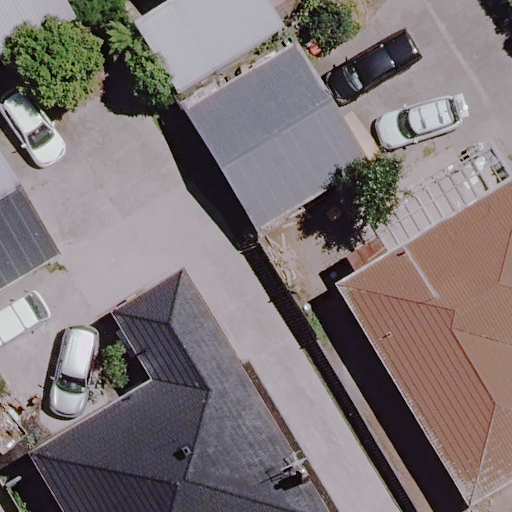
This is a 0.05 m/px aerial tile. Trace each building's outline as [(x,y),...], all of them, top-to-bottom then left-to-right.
[(0,0),(0,73),(68,33),(48,0),(0,0)] [(155,0),(163,12),(126,35),(170,105),(277,39),(252,0),(155,0)] [(360,185),(286,53),(182,112),(256,244),(360,185)] [(0,299),(53,270),(0,176),(0,299)] [(511,183),(326,295),(458,511),(477,511),(511,491),(511,183)] [(316,511),(170,283),(106,324),(152,395),(28,473),(52,511),(316,511)]
